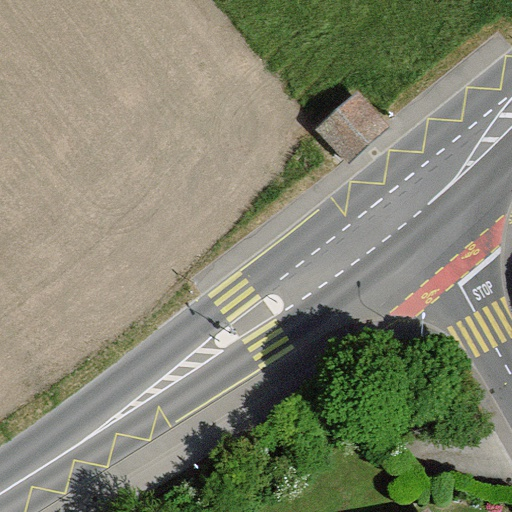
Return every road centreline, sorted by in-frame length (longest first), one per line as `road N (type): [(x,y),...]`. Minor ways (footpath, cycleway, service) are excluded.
road 1 (secondary): [(0,492),(255,322),(411,202)]
road 2 (residential): [(511,374),(411,202)]
road 3 (secondary): [(511,113),(411,202)]
